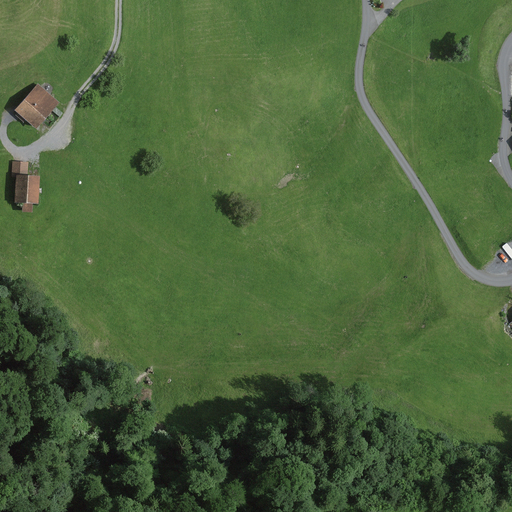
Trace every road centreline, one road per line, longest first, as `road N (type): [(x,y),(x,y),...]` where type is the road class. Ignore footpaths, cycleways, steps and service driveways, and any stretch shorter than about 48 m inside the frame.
road 1 (unclassified): [(511,279),(476,273),(366,100),(358,69),(366,0)]
road 2 (track): [(47,139),(124,47),(126,0)]
road 3 (unclassified): [(511,47),(503,138),(511,175)]
